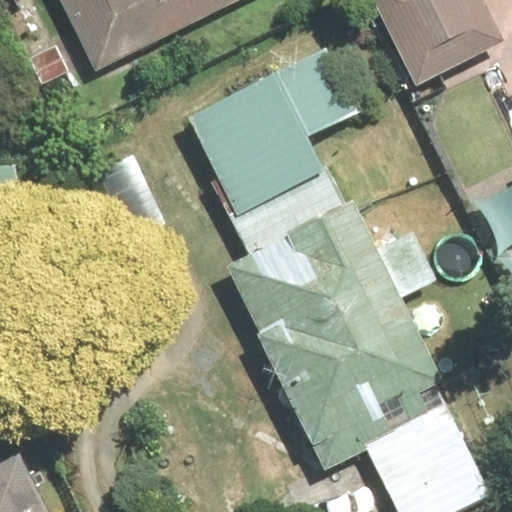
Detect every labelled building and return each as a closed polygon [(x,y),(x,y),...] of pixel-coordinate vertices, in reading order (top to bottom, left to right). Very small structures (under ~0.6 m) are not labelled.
[(60,0),(80,41),(34,63),(53,101),(265,0),(325,0),(327,2),(331,0),(60,0)] [(511,48),(490,0),(388,0),(381,3),(418,90),(511,49),(511,48)] [(238,110),(198,128),(257,261),(233,272),(320,466),(440,412),(321,145),(370,123),(340,57),(281,84),(273,65),(227,86),(238,110)] [(0,362),(40,358),(19,173),(0,175),(0,362)] [(429,421),(371,450),(400,511),(468,511),(497,498),(459,419),(434,432),(429,421)] [(62,511),(33,454),(0,470),(0,511),(62,511)]
